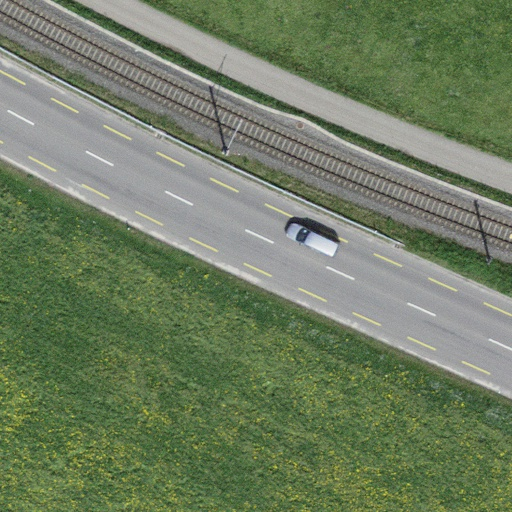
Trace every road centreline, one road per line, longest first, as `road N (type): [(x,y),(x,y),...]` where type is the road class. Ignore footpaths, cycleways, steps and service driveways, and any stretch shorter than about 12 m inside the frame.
road 1 (secondary): [(0,106),(157,187),(511,348)]
road 2 (unclassified): [(107,0),(257,74),(511,179)]
